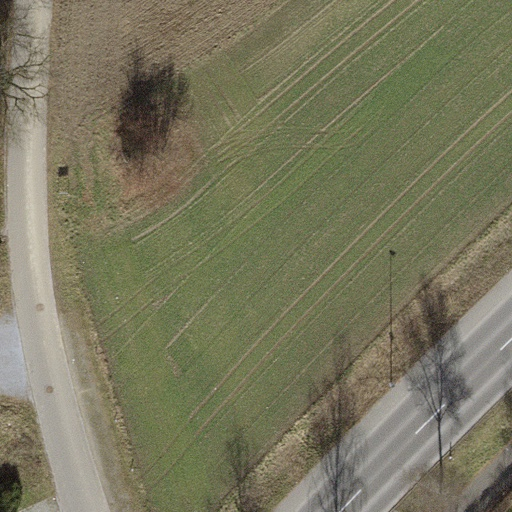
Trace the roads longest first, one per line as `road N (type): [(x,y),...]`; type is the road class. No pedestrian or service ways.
road 1 (residential): [(32,0),(31,182),(101,511)]
road 2 (secondary): [(346,511),(511,343)]
